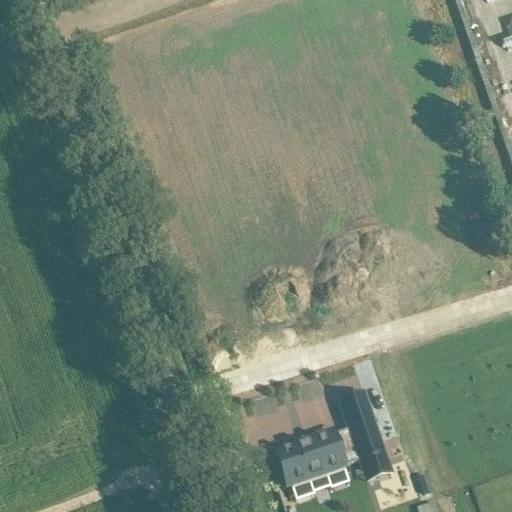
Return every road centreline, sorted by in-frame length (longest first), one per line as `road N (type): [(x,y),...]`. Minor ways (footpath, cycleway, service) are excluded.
road 1 (unclassified): [(212,511),(34,0)]
road 2 (track): [(54,511),(196,464)]
